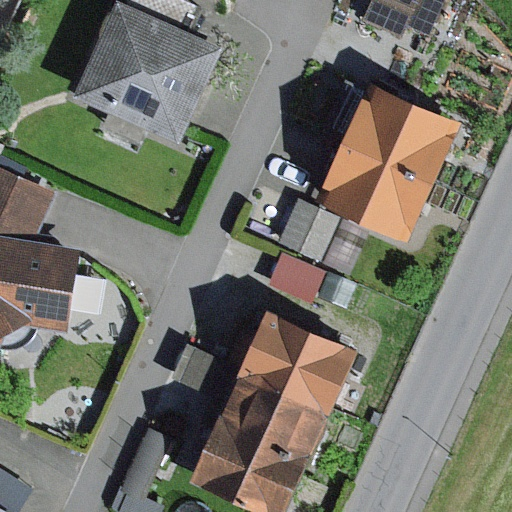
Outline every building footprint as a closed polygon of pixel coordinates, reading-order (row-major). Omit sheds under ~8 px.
[(130,0),(126,9),(116,4),(71,102),(178,148),(221,53),(191,39),(204,12),(177,0),(130,0)] [(446,0),(372,0),(362,24),(403,41),(408,29),(429,38),(446,0)] [(458,128),(368,85),(315,205),(407,246),(458,128)] [(58,195),(0,170),(0,348),(4,340),(25,330),(67,336),(80,252),(36,245),(58,195)] [(322,266),(340,221),(298,201),(277,245),(322,266)] [(369,235),(340,221),(322,266),(350,277),(369,235)] [(313,306),(326,273),(282,254),(268,287),(313,306)] [(356,287),(326,273),(313,306),(342,318),(356,287)] [(243,511),(284,511),(355,356),(266,314),(254,340),(213,431),(188,487),(243,511)] [(213,431),(254,340),(239,333),(226,365),(187,346),(171,381),(211,398),(200,425),(213,431)] [(174,440),(146,428),(110,511),(161,511),(163,508),(148,500),(174,440)] [(0,469),(0,510),(3,511),(21,511),(33,491),(0,469)]
